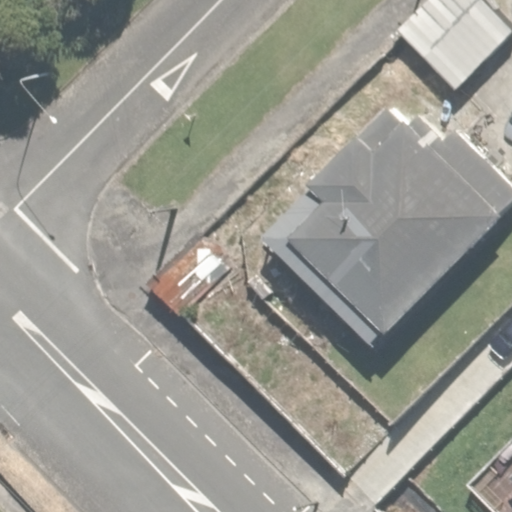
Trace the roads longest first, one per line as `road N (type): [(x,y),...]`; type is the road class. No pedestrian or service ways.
road 1 (residential): [(0,233),(230,0)]
road 2 (residential): [(216,511),(0,293)]
